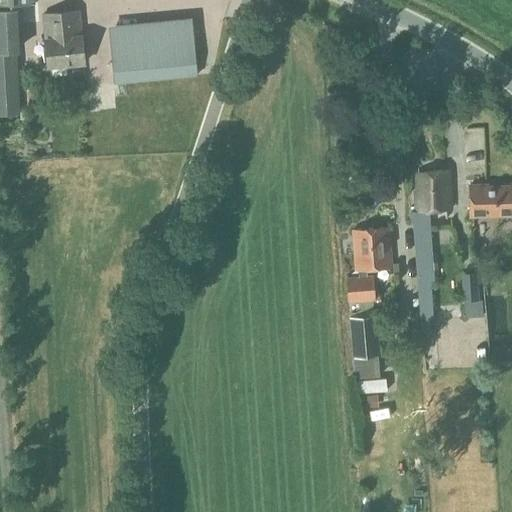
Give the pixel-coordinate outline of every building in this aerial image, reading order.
[(0,0),(0,110),(19,110),(12,7),(35,6),(34,0),(0,0)] [(48,67),(84,63),(79,11),(43,14),(48,67)] [(117,83),(197,76),(193,29),(113,37),(117,83)] [(188,89),(162,90),(163,114),(189,113),(188,89)] [(416,211),(450,209),(449,171),(416,174),(417,192),(415,192),(416,211)] [(511,185),(487,186),(487,184),(469,185),(470,216),(511,215),(511,185)] [(393,269),(390,229),(352,232),(355,272),(359,272),(360,279),(348,280),(350,304),(375,302),(373,279),(367,279),(367,272),(393,269)] [(1,235),(2,267),(35,266),(34,235),(1,235)] [(481,281),(468,282),(472,355),(486,354),(481,281)] [(356,377),(380,375),(379,356),(381,356),(378,316),(351,318),(356,377)] [(376,395),(363,396),(364,409),(377,408),(376,395)]
